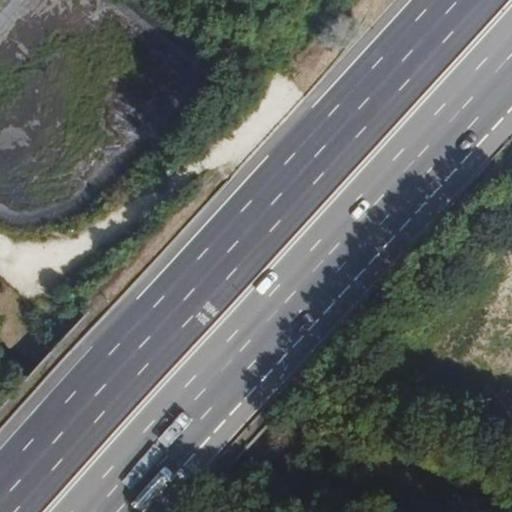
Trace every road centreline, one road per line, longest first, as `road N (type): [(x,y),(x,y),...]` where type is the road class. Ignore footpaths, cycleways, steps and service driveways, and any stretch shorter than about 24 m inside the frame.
road 1 (motorway): [(458,0),(0,502)]
road 2 (motorway): [(105,511),(511,66)]
